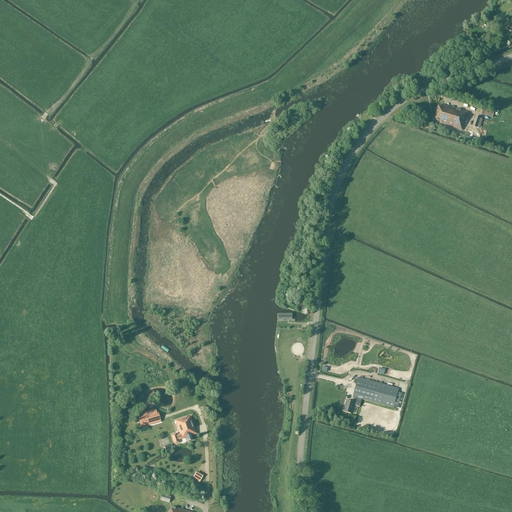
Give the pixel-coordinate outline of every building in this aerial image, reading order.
[(442,107),(438,106),(434,120),(440,122),(440,123),(462,130),(467,113),(443,105),(442,107)] [(494,112),(483,108),(481,114),(493,118),(494,112)] [(472,127),(479,129),(482,119),(475,117),(472,127)] [(352,402),(350,402),(346,401),(343,412),(351,414),(353,405),(359,407),(361,399),(393,408),(398,389),(358,377),(352,397),(354,397),(352,402)] [(140,422),(141,427),(146,426),(145,425),(148,424),(149,425),(160,422),(158,413),(156,414),(155,410),(150,412),(151,415),(148,416),(148,415),(138,418),(140,422)] [(187,418),(187,417),(175,421),(180,435),(177,436),(176,434),(171,435),(174,444),(179,443),(178,439),(186,437),(188,442),(193,440),(191,436),(196,434),(190,416),(187,418)] [(203,476),(196,473),(193,479),(199,483),(203,476)] [(172,495),(166,493),(165,496),(162,495),(160,500),(170,503),(172,495)]
